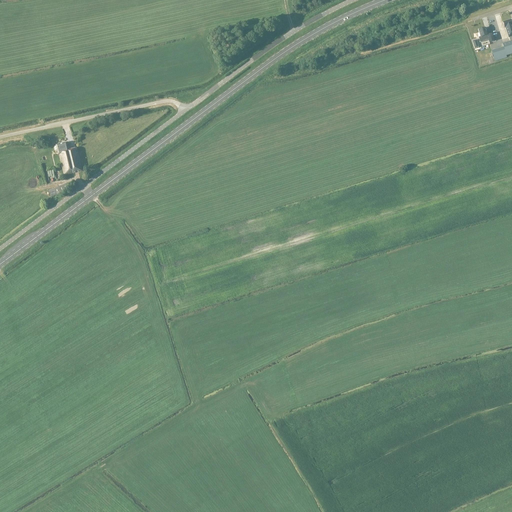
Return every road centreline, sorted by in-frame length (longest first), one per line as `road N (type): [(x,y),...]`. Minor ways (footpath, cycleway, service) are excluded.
road 1 (primary): [(0,264),(293,46),(385,0)]
road 2 (unclassified): [(0,248),(184,111)]
road 3 (unclassified): [(184,111),(282,38),(353,0)]
road 4 (unclassified): [(0,136),(165,101),(184,111)]
